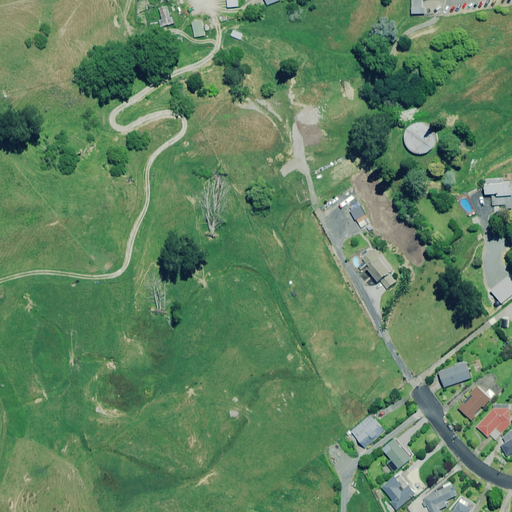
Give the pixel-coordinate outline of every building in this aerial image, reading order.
[(411,0),(412,10),(412,14),(425,13),(425,0),(411,0)] [(179,20),(177,14),(159,18),(161,27),(174,23),(174,21),(179,20)] [(193,20),(194,22),(192,22),(195,38),(205,36),(202,21),(201,21),(200,19),(193,20)] [(243,34),(234,31),(231,36),(241,40),(243,34)] [(415,124),(413,124),(411,126),(409,128),(407,130),(406,133),(405,135),(404,138),(404,141),(405,144),(406,146),(408,149),(409,151),(412,153),(414,154),(417,155),(420,155),(423,155),(425,155),(428,154),(430,152),(433,150),(434,148),(436,145),(437,143),(437,140),(437,137),(436,134),(435,132),(434,129),(432,127),(430,125),(427,124),(424,123),(422,123),(419,123),(416,123),(415,124)] [(492,195),(492,207),(494,206),(494,213),(499,213),(499,206),(506,206),(506,209),(511,209),(511,211),(511,180),(504,181),(504,183),(485,184),(486,195),(492,195)] [(381,253),(379,254),(375,250),(363,259),(370,268),(368,269),(379,282),(381,281),(387,289),(399,280),(395,273),(396,272),(381,253)] [(472,378),(466,361),(456,364),(457,367),(440,373),(445,387),(472,378)] [(487,392),(479,385),(470,394),(472,395),(459,408),(472,420),(495,395),(490,389),(487,392)] [(496,440),(511,422),(511,417),(511,410),(511,404),(494,404),(494,409),(477,428),(488,437),(490,435),(496,440)] [(371,415),(352,432),(350,430),(346,434),(348,437),(353,433),(365,448),(385,431),(371,415)] [(511,429),(509,431),(503,438),(506,443),(501,445),(508,456),(511,453),(511,429)] [(394,472),(415,456),(408,447),(406,448),(398,438),(384,449),(392,461),(388,464),(394,472)] [(397,511),(419,494),(411,484),(409,485),(400,473),(382,487),(393,501),(390,503),(397,511)] [(428,506),(430,511),(427,511),(443,511),(449,506),(446,501),(458,495),(453,484),(424,498),(425,501),(422,502),(425,507),(428,506)] [(470,503),(462,499),(453,511),(470,511),(472,509),(468,507),(470,503)]
